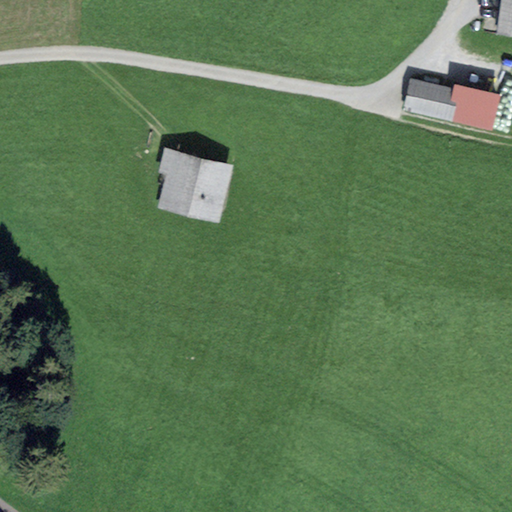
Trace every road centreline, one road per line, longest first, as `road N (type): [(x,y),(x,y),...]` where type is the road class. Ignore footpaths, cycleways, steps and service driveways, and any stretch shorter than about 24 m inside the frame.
road 1 (track): [(462,5),(374,93),(128,57),(0,57)]
road 2 (track): [(511,140),(381,111),(374,93)]
